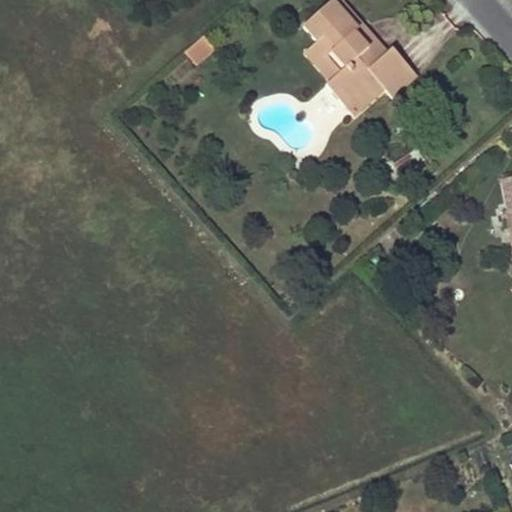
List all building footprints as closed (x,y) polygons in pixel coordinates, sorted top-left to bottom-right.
[(340,0),(335,0),(334,1),(360,31),(357,34),(361,39),(358,42),(366,53),(377,42),(340,0)] [(360,31),(334,1),(305,26),(317,41),(304,53),(328,81),(326,84),(348,109),(376,83),(383,90),(393,101),(418,78),(395,52),(389,56),(377,42),(366,53),(358,42),(361,39),(357,34),(360,31)] [(215,50),(203,38),(185,54),(196,67),(215,50)] [(376,83),(348,109),(353,115),(383,90),(376,83)] [(511,179),(502,182),(511,233),(511,179)]
